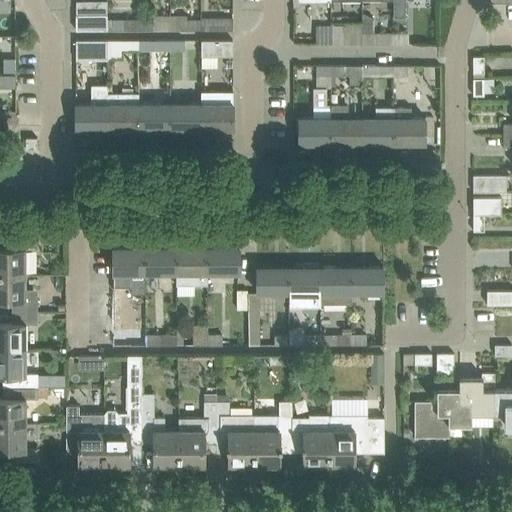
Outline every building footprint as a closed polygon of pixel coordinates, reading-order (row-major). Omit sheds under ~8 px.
[(393,0),(394,16),(406,16),(405,0),(393,0)] [(76,30),(108,30),(108,19),(108,14),(76,14),(76,30)] [(153,19),(153,30),(170,30),(170,19),(171,15),(153,15),(153,19)] [(202,30),(202,19),(187,19),(187,15),(171,15),(170,30),(202,30)] [(139,30),(139,19),(108,19),(108,30),(139,30)] [(153,19),(139,19),(139,30),(153,30),(153,19)] [(233,19),(202,19),(202,30),(233,30),(233,19)] [(346,25),(331,25),(331,43),(362,43),(362,33),(361,33),(361,23),(346,23),(346,25)] [(316,43),(331,43),(331,25),(316,25),(316,33),(316,43)] [(394,33),(362,33),(362,43),(394,43),(394,33)] [(408,33),(394,33),(394,43),(408,43),(408,33)] [(108,50),(108,40),(76,39),(76,60),(108,60),(108,50)] [(108,40),(108,50),(139,50),(139,40),(108,40)] [(170,72),(170,40),(139,40),(139,50),(139,62),(151,62),(151,50),(160,50),(160,74),(170,74),(170,72)] [(202,40),(170,40),(170,72),(182,71),(181,50),(191,50),(191,64),(202,64),(202,50),(202,40)] [(202,40),(202,50),(216,50),(216,40),(202,40)] [(484,56),(473,56),(473,73),(484,73),(484,56)] [(329,89),(329,75),(331,75),(331,65),(316,65),(316,89),(329,89)] [(362,65),(331,65),(331,75),(349,75),(349,84),(361,84),(361,75),(362,75),(362,65)] [(394,65),(362,65),(362,75),(394,75),(394,65)] [(408,65),(394,65),(394,75),(408,75),(408,65)] [(0,73),(0,85),(8,86),(8,73),(0,73)] [(484,95),(484,78),(473,78),(473,95),(484,95)] [(108,128),(108,93),(107,93),(107,84),(91,84),(90,103),(76,103),(76,129),(108,128)] [(139,93),(108,93),(108,128),(139,128),(139,103),(139,93)] [(170,128),(170,103),(139,103),(139,128),(170,128)] [(202,128),(202,103),(170,103),(170,128),(202,128)] [(233,103),(202,103),(202,128),(233,128),(233,103)] [(331,143),(362,143),(362,117),(348,117),(347,104),(331,104),(331,107),(331,143)] [(331,107),(313,107),(313,117),(299,117),(299,143),(331,143),(331,107)] [(394,107),(375,107),(375,117),(362,117),(362,143),(394,143),(394,107)] [(412,117),(412,107),(394,107),(394,143),(425,143),(425,117),(412,117)] [(503,134),(511,134),(511,122),(503,122),(503,134)] [(511,134),(503,134),(503,147),(511,146),(511,134)] [(26,137),(26,149),(37,149),(37,137),(26,137)] [(507,174),(473,174),(473,191),(507,191),(507,174)] [(473,196),(473,213),(485,213),(485,196),(473,196)] [(485,230),(485,213),(473,213),(473,230),(485,230)] [(12,248),(0,247),(0,273),(28,274),(27,248),(38,248),(38,235),(12,235),(12,248)] [(177,283),(207,283),(207,272),(209,272),(209,246),(177,247),(177,283)] [(239,246),(209,246),(209,272),(240,272),(239,246)] [(145,292),(145,272),(145,247),(113,247),(113,285),(131,285),(131,292),(145,292)] [(176,272),(176,283),(177,283),(177,247),(145,247),(145,272),(176,272)] [(306,266),(289,266),(289,292),(320,292),(320,266),(320,262),(306,262),(306,266)] [(257,266),(257,292),(260,292),(289,292),(289,266),(257,266)] [(320,266),(320,292),(351,292),(351,266),(320,266)] [(383,266),(351,266),(351,292),(383,292),(383,266)] [(0,298),(12,299),(12,311),(39,311),(38,297),(28,297),(28,274),(0,273),(0,298)] [(487,304),(511,303),(511,289),(487,290),(487,304)] [(248,290),(237,290),(237,309),(248,309),(248,292),(248,290)] [(257,292),(248,292),(248,309),(249,309),(249,344),(260,344),(260,292),(257,292)] [(207,324),(209,324),(209,344),(222,344),(222,321),(214,321),(214,305),(207,305),(207,324)] [(0,322),(0,348),(28,349),(28,323),(39,323),(39,311),(12,311),(12,323),(0,322)] [(288,333),(289,333),(289,344),(304,344),(304,322),(288,323),(288,333)] [(209,324),(207,324),(193,324),(193,344),(209,344),(209,324)] [(336,343),(351,344),(351,333),(336,333),(336,343)] [(366,334),(351,333),(351,344),(366,344),(366,334)] [(113,345),(145,345),(145,334),(113,334),(113,345)] [(177,334),(145,334),(145,345),(178,345),(177,334)] [(274,334),(274,344),(288,344),(288,334),(274,334)] [(495,355),(511,355),(511,344),(495,344),(495,355)] [(38,386),(38,383),(38,373),(28,373),(28,349),(0,348),(0,373),(3,374),(3,386),(38,386)] [(454,364),(454,352),(437,353),(437,377),(453,377),(453,364),(454,364)] [(307,364),(307,353),(291,353),(291,378),(301,378),(304,376),(307,373),(308,368),(308,364),(307,364)] [(415,364),(432,364),(432,353),(415,353),(415,364)] [(96,354),(96,369),(105,369),(105,354),(101,354),(100,354),(96,354)] [(384,354),(371,354),(371,370),(384,370),(384,354)] [(107,408),(104,412),(104,429),(105,429),(105,465),(130,465),(130,442),(144,442),(144,418),(141,418),(141,355),(127,355),(127,412),(119,412),(116,408),(107,408)] [(494,413),(494,388),(495,388),(495,372),(482,372),(482,377),(460,377),(460,388),(460,400),(472,400),(472,413),(494,413)] [(48,396),(48,383),(38,383),(38,386),(3,386),(3,398),(0,397),(0,423),(27,423),(27,398),(38,398),(38,396),(48,396)] [(450,424),(472,424),(472,413),(472,400),(460,400),(460,388),(437,388),(437,400),(437,411),(450,411),(450,424)] [(511,424),(511,388),(495,388),(494,388),(494,413),(505,413),(505,424),(511,424)] [(154,442),(154,465),(180,465),(180,428),(179,428),(166,428),(166,417),(155,417),(155,393),(144,393),(144,418),(144,442),(154,442)] [(204,417),(179,417),(179,428),(180,428),(180,465),(205,465),(205,442),(217,442),(218,442),(218,400),(204,400),(204,417)] [(229,413),(229,400),(218,400),(218,442),(217,442),(217,452),(229,452),(229,465),(256,464),(255,413),(229,413)] [(278,400),(278,413),(255,413),(256,464),(280,464),(280,452),(292,451),(292,417),(292,400),(278,400)] [(450,436),(450,424),(450,411),(437,411),(437,400),(415,400),(415,436),(450,436)] [(79,452),(79,465),(105,465),(105,429),(104,429),(81,429),(81,418),(79,418),(79,405),(67,404),(67,452),(79,452)] [(309,414),(309,417),(292,417),(292,451),(304,451),(304,464),(331,464),(331,426),(329,426),(329,414),(309,414)] [(354,416),(354,426),(331,426),(331,464),(355,464),(355,451),(367,451),(367,416),(354,416)] [(38,448),(28,448),(27,423),(0,423),(0,448),(13,448),(13,461),(38,461),(38,448)]
